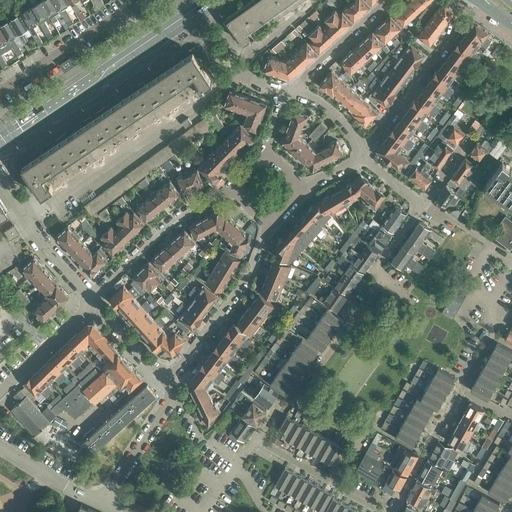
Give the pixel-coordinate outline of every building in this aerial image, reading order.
[(53,0),(44,0),(41,1),(50,16),(53,22),(58,19),(55,13),(60,10),(53,0)] [(68,0),(53,0),(60,10),(69,25),(74,22),(65,7),(70,4),(68,0)] [(96,0),(82,0),(83,1),(84,0),(91,0),(94,3),(93,6),(95,9),(100,7),(96,0)] [(264,24),(302,0),(245,0),(215,19),(234,49),(244,43),(243,42),(254,36),(250,29),(263,21),(264,24)] [(363,14),(350,0),(347,3),(348,5),(343,9),(354,21),(363,14)] [(350,0),(363,14),(371,6),(365,0),(350,0)] [(411,0),(407,0),(401,6),(412,18),(420,10),(411,0)] [(426,0),(411,0),(420,10),(429,3),(426,0)] [(444,0),(438,9),(451,19),(457,10),(444,0)] [(41,1),(31,8),(39,22),(48,38),(53,35),(44,19),(50,16),(41,1)] [(412,18),(401,6),(392,14),(403,26),(412,18)] [(31,8),(20,14),(29,28),(38,44),(42,42),(33,26),(39,22),(31,8)] [(438,9),(431,18),(444,28),(451,19),(438,9)] [(336,10),(331,15),(345,30),(353,23),(343,12),(340,14),(336,10)] [(83,12),(77,15),(81,21),(86,18),(83,12)] [(20,14),(10,20),(19,34),(28,50),(32,47),(23,32),(29,28),(20,14)] [(329,24),(327,26),(337,37),(345,30),(331,15),(326,19),(329,24)] [(391,15),(383,23),(394,35),(402,27),(391,15)] [(431,18),(424,27),(437,37),(444,28),(431,18)] [(0,26),(8,40),(18,56),(22,53),(13,37),(19,34),(10,20),(0,26)] [(476,21),(469,30),(488,45),(492,40),(486,36),(490,31),(476,21)] [(394,35),(383,23),(374,30),(386,43),(394,35)] [(321,24),(315,29),(329,45),(337,37),(327,26),(324,28),(321,24)] [(0,45),(8,40),(0,26),(0,25),(0,45)] [(437,37),(424,27),(417,36),(430,45),(437,37)] [(329,45),(315,29),(309,35),(313,39),(310,42),(320,53),(329,45)] [(408,33),(407,35),(420,43),(421,43),(415,39),(417,37),(413,34),(414,32),(411,30),(408,33)] [(469,30),(463,38),(476,49),(480,45),(485,49),(488,45),(469,30)] [(373,32),(365,39),(376,52),(384,44),(373,32)] [(407,35),(405,36),(418,46),(420,43),(407,35)] [(391,50),(393,52),(401,42),(397,38),(393,42),(396,45),(391,50)] [(463,38),(457,46),(475,61),(478,57),(473,53),(476,49),(463,38)] [(365,39),(356,47),(369,60),(372,57),(371,56),(376,52),(365,39)] [(281,40),(277,44),(281,48),(285,44),(281,40)] [(263,70),(291,79),(319,54),(308,42),(287,61),(268,55),(263,70)] [(401,43),(398,47),(418,62),(424,53),(410,43),(407,47),(401,43)] [(281,48),(277,44),(272,47),(276,52),(281,48)] [(457,46),(450,55),(463,65),(467,60),(472,64),(475,61),(457,46)] [(356,47),(348,54),(359,67),(364,62),(365,64),(369,60),(356,47)] [(401,55),(397,60),(411,70),(418,62),(398,47),(395,51),(401,55)] [(78,52),(59,64),(65,72),(83,60),(78,52)] [(359,67),(348,54),(340,62),(351,74),(359,67)] [(10,55),(4,58),(9,66),(15,63),(10,55)] [(72,170),(216,84),(198,55),(21,159),(42,194),(55,187),(48,175),(68,163),(72,170)] [(450,55),(443,64),(462,78),(465,74),(460,71),(463,65),(450,55)] [(392,67),(391,68),(405,79),(411,70),(397,60),(395,63),(389,59),(386,63),(392,67)] [(487,60),(482,66),(486,68),(490,63),(487,60)] [(443,64),(437,71),(451,82),(453,78),(459,82),(462,78),(443,64)] [(387,73),(385,77),(399,87),(405,79),(391,68),(390,69),(385,65),(382,69),(387,73)] [(319,84),(329,92),(341,78),(332,70),(319,84)] [(353,77),(358,80),(359,78),(363,81),(367,76),(369,75),(363,70),(361,74),(357,71),(353,77)] [(433,76),(431,79),(449,94),(453,90),(447,86),(451,82),(437,71),(435,71),(433,75),(433,76)] [(376,77),(373,81),(392,95),(399,87),(385,77),(381,81),(376,77)] [(335,95),(340,99),(351,86),(341,78),(329,92),(334,96),(335,95)] [(473,78),(468,83),(472,86),(476,80),(473,78)] [(431,79),(424,88),(438,99),(439,97),(444,101),(449,94),(431,79)] [(392,95),(373,81),(370,85),(375,89),(372,93),(386,104),(392,95)] [(340,99),(349,107),(360,95),(351,86),(340,99)] [(424,88),(417,97),(436,112),(439,108),(434,104),(438,99),(424,88)] [(231,90),(229,92),(227,99),(225,98),(224,102),(225,103),(224,105),(242,111),(244,111),(244,109),(249,111),(244,124),(248,128),(257,131),(267,103),(231,90)] [(352,113),(357,117),(369,103),(367,101),(369,99),(372,96),(364,90),(360,95),(349,107),(353,111),(352,113)] [(461,93),(456,99),(460,102),(464,96),(461,93)] [(378,100),(372,96),(369,99),(375,104),(378,100)] [(411,104),(411,105),(425,116),(428,112),(433,116),(436,112),(417,97),(415,100),(413,100),(411,104)] [(482,111),(487,114),(493,105),(489,102),(482,111)] [(369,103),(357,117),(367,126),(379,112),(369,103)] [(411,105),(405,113),(424,128),(427,124),(422,120),(425,116),(411,105)] [(211,108),(206,112),(218,128),(223,125),(211,108)] [(295,109),(289,124),(301,128),(303,122),(306,123),(309,114),(295,109)] [(447,111),(443,117),(446,120),(451,114),(447,111)] [(451,117),(438,135),(444,140),(446,136),(457,144),(465,133),(454,125),(461,115),(456,112),(452,118),(451,117)] [(405,113),(398,122),(412,133),(416,128),(421,132),(424,128),(405,113)] [(474,132),(480,137),(491,122),(485,117),(474,132)] [(182,122),(186,127),(192,123),(189,118),(182,122)] [(398,122),(392,131),(410,145),(413,141),(408,137),(412,133),(398,122)] [(241,124),(232,132),(247,147),(251,143),(252,144),(255,142),(254,139),(255,138),(241,124)] [(284,143),(288,146),(299,135),(299,134),(301,128),(289,124),(285,136),(282,136),(280,141),(283,143),(284,143)] [(434,126),(430,132),(434,135),(438,129),(434,126)] [(211,129),(203,135),(206,138),(214,132),(211,129)] [(392,131),(386,139),(399,149),(402,145),(407,149),(410,145),(392,131)] [(232,132),(224,141),(236,154),(243,147),(245,149),(247,147),(232,132)] [(287,147),(297,156),(308,143),(299,135),(288,146),(287,147)] [(501,137),(489,153),(490,153),(497,159),(509,143),(501,137)] [(330,146),(324,149),(329,160),(344,153),(337,139),(329,143),(330,146)] [(399,149),(386,139),(377,150),(399,168),(403,162),(406,164),(409,161),(398,153),(400,150),(399,149)] [(224,141),(215,150),(228,162),(230,160),(231,161),(236,157),(235,156),(236,154),(224,141)] [(439,144),(434,150),(446,159),(453,149),(442,141),(439,145),(439,144)] [(477,142),(469,152),(480,160),(483,156),(485,157),(490,151),(489,150),(493,145),(487,141),(483,146),(477,142)] [(424,142),(418,151),(422,154),(428,145),(424,142)] [(306,164),(307,163),(317,151),(308,143),(297,156),(306,164)] [(446,159),(434,150),(428,145),(424,151),(427,153),(435,159),(432,163),(439,168),(446,159)] [(317,151),(307,163),(311,167),(311,168),(313,170),(317,168),(317,166),(329,160),(324,149),(318,151),(317,151)] [(215,150),(207,158),(221,172),(223,170),(222,169),(228,162),(215,150)] [(418,151),(412,159),(416,162),(422,154),(418,151)] [(221,172),(207,158),(198,167),(213,181),(214,180),(216,181),(218,178),(218,176),(221,172)] [(473,178),(470,176),(474,170),(469,167),(473,163),(466,158),(451,177),(466,188),(471,182),(478,187),(481,183),(473,178)] [(492,176),(485,185),(511,205),(511,168),(503,161),(493,174),(492,176)] [(409,176),(417,183),(430,165),(427,162),(422,169),(417,165),(416,167),(413,166),(409,171),(412,173),(409,176)] [(430,165),(417,183),(424,189),(433,177),(429,174),(433,169),(437,172),(438,170),(430,165)] [(191,170),(186,172),(193,189),(204,184),(197,169),(191,172),(191,170)] [(193,189),(186,172),(182,173),(183,175),(177,177),(182,193),(193,189)] [(347,186),(338,192),(346,205),(357,197),(356,195),(361,192),(364,195),(373,185),(361,175),(352,183),(350,183),(347,185),(347,186)] [(171,181),(163,187),(173,200),(181,193),(171,181)] [(437,198),(441,201),(441,203),(443,205),(445,204),(447,205),(449,202),(454,205),(465,190),(460,186),(456,192),(446,184),(437,198)] [(385,195),(373,185),(364,195),(368,199),(366,201),(374,208),(385,195)] [(156,191),(153,192),(164,206),(173,200),(163,187),(157,192),(156,191)] [(152,196),(145,201),(155,214),(164,206),(153,192),(151,194),(152,196)] [(346,205),(338,192),(324,200),(334,212),(346,205)] [(0,197),(0,221),(10,216),(0,197)] [(155,214),(145,201),(136,208),(146,221),(155,214)] [(308,212),(310,213),(322,224),(332,214),(320,202),(315,207),(314,205),(313,206),(311,206),(309,209),(309,211),(308,212)] [(382,209),(385,211),(400,222),(407,213),(395,205),(391,211),(387,208),(384,206),(382,209)] [(214,226),(215,227),(226,215),(222,211),(222,210),(219,207),(214,210),(214,212),(202,219),(207,230),(214,226)] [(461,211),(455,207),(451,213),(456,217),(461,211)] [(462,214),(466,216),(470,211),(466,208),(462,214)] [(127,211),(122,216),(137,231),(145,223),(134,212),(131,215),(127,211)] [(400,222),(385,211),(382,214),(386,217),(382,223),(394,232),(400,222)] [(310,213),(301,222),(315,234),(323,226),(322,224),(310,213)] [(215,227),(224,235),(236,222),(227,214),(226,215),(215,227)] [(78,218),(95,237),(99,233),(82,215),(78,218)] [(121,225),(118,228),(129,239),(137,231),(122,216),(117,221),(121,225)] [(494,236),(511,248),(511,218),(509,216),(494,236)] [(203,232),(207,230),(202,219),(189,226),(196,239),(204,235),(203,232)] [(420,221),(415,229),(426,237),(429,233),(433,235),(432,236),(440,242),(444,237),(435,231),(432,229),(420,221)] [(224,235),(233,243),(244,231),(245,231),(236,222),(224,235)] [(295,229),(293,231),(307,243),(315,234),(301,222),(298,225),(297,225),(295,227),(295,229)] [(367,223),(364,227),(385,243),(392,234),(375,223),(373,227),(367,223)] [(56,236),(64,245),(78,233),(75,229),(73,231),(69,225),(56,236)] [(359,225),(352,234),(355,237),(361,229),(359,225)] [(111,226),(106,231),(121,246),(129,239),(118,228),(116,230),(111,226)] [(385,243),(364,227),(362,231),(372,238),(368,244),(379,251),(385,243)] [(185,229),(177,237),(187,249),(196,242),(185,229)] [(415,229),(408,238),(432,255),(435,250),(427,244),(426,245),(422,242),(426,237),(415,229)] [(121,246),(106,231),(101,237),(105,241),(102,243),(113,254),(121,246)] [(244,231),(233,243),(234,244),(231,251),(242,255),(247,242),(250,242),(252,237),(249,235),(248,234),(244,231)] [(293,231),(285,239),(298,252),(307,243),(293,231)] [(64,245),(71,253),(83,242),(80,237),(81,236),(78,233),(64,245)] [(352,234),(344,244),(347,247),(355,237),(352,234)] [(177,237),(168,244),(179,256),(187,249),(177,237)] [(298,252),(285,239),(284,238),(283,239),(281,238),(279,241),(278,243),(277,244),(279,245),(276,248),(278,250),(275,256),(289,261),(289,262),(298,252)] [(408,238),(403,245),(414,253),(417,249),(430,258),(432,255),(408,238)] [(71,253),(78,261),(90,250),(83,242),(71,253)] [(211,242),(205,248),(209,251),(215,245),(212,243),(211,242)] [(168,244),(160,251),(171,264),(179,256),(168,244)] [(367,244),(360,254),(372,262),(378,253),(367,244)] [(403,245),(397,253),(409,261),(422,270),(424,266),(417,261),(412,257),(414,253),(403,245)] [(90,250),(78,261),(91,275),(108,259),(105,256),(107,254),(100,247),(93,253),(90,250)] [(372,262),(360,254),(351,247),(349,251),(358,258),(354,263),(365,271),(372,262)] [(205,248),(200,253),(204,257),(209,251),(205,248)] [(225,250),(219,260),(234,270),(241,259),(225,250)] [(171,264),(160,251),(151,259),(162,271),(171,264)] [(204,257),(200,253),(195,258),(199,262),(204,257)] [(409,261),(397,253),(392,260),(403,268),(406,264),(412,269),(412,268),(419,273),(422,270),(409,261)] [(25,275),(28,278),(42,265),(34,257),(22,268),(26,273),(25,275)] [(274,257),(270,269),(287,276),(291,264),(274,257)] [(205,258),(199,265),(202,268),(209,261),(205,258)] [(332,259),(329,263),(332,266),(336,269),(338,266),(334,263),(336,262),(332,259)] [(219,260),(212,271),(228,280),(234,270),(219,260)] [(149,261),(141,269),(156,284),(161,279),(157,275),(160,272),(149,261)] [(188,262),(184,267),(188,271),(193,266),(188,262)] [(329,263),(324,269),(327,272),(332,266),(329,263)] [(351,264),(346,271),(359,280),(364,273),(351,264)] [(33,280),(37,285),(49,273),(42,265),(28,278),(31,281),(33,280)] [(202,268),(199,265),(192,272),(196,275),(202,268)] [(188,271),(184,267),(179,273),(183,277),(187,272),(188,272),(188,271)] [(343,275),(341,278),(354,287),(359,280),(346,271),(340,267),(338,271),(343,275)] [(156,284),(141,269),(133,277),(144,288),(147,285),(151,289),(156,284)] [(270,269),(265,280),(282,287),(287,276),(270,269)] [(228,280),(212,271),(206,281),(222,291),(228,280)] [(37,285),(44,293),(56,282),(49,273),(37,285)] [(319,275),(310,286),(318,289),(320,287),(317,284),(323,277),(319,275)] [(354,287),(341,278),(337,283),(327,275),(325,278),(335,285),(348,295),(354,287)] [(13,276),(10,279),(4,284),(8,288),(17,281),(13,276)] [(456,277),(453,283),(468,291),(471,285),(456,277)] [(282,287),(265,280),(260,291),(277,299),(282,287)] [(139,286),(133,281),(131,283),(133,286),(136,289),(139,286)] [(44,293),(47,296),(49,294),(59,305),(69,296),(56,282),(44,293)] [(450,289),(453,291),(465,297),(468,291),(453,283),(450,289)] [(195,284),(192,288),(212,303),(217,296),(203,285),(201,289),(195,284)] [(112,298),(118,305),(136,289),(133,286),(128,290),(124,285),(112,298)] [(318,289),(310,286),(306,290),(309,293),(311,292),(314,294),(318,289)] [(334,287),(329,294),(342,304),(347,296),(334,287)] [(195,297),(192,301),(205,311),(212,303),(192,288),(189,292),(195,297)] [(118,305),(125,313),(138,301),(134,297),(139,292),(136,289),(118,305)] [(453,291),(450,296),(462,302),(465,297),(453,291)] [(18,296),(23,301),(27,297),(23,292),(18,296)] [(259,293),(252,303),(266,314),(274,304),(259,293)] [(49,294),(47,296),(41,302),(52,314),(60,306),(59,305),(49,294)] [(342,304),(329,294),(326,299),(321,296),(319,298),(324,302),(336,311),(342,304)] [(450,296),(448,301),(459,308),(462,302),(450,296)] [(309,298),(305,303),(309,306),(313,301),(309,298)] [(125,313),(132,321),(150,304),(147,300),(141,305),(138,301),(125,313)] [(183,301),(180,304),(199,319),(205,311),(192,301),(189,305),(183,301)] [(448,301),(445,307),(456,313),(459,308),(448,301)] [(52,314),(41,302),(32,309),(44,322),(52,314)] [(252,303),(244,313),(259,324),(266,314),(252,303)] [(132,321),(139,328),(152,316),(148,312),(153,307),(150,304),(132,321)] [(199,319),(180,304),(177,308),(183,313),(179,318),(193,328),(199,319)] [(286,314),(290,317),(297,307),(294,304),(286,314)] [(304,305),(299,310),(303,313),(307,308),(304,305)] [(456,313),(445,307),(441,312),(453,319),(456,313)] [(328,308),(322,316),(338,327),(344,320),(328,308)] [(298,312),(294,318),(297,320),(302,315),(298,312)] [(259,324),(244,313),(237,322),(251,334),(259,324)] [(139,328),(145,335),(164,318),(160,315),(155,320),(152,316),(139,328)] [(322,316),(317,323),(333,335),(338,327),(322,316)] [(145,335),(151,342),(165,330),(161,327),(167,322),(164,318),(145,335)] [(288,325),(292,328),(296,322),(292,319),(288,325)] [(89,345),(91,348),(104,336),(93,323),(89,323),(78,334),(77,333),(69,340),(82,352),(83,354),(87,350),(86,348),(89,345)] [(234,323),(228,331),(248,346),(251,342),(245,338),(248,334),(234,323)] [(317,323),(312,331),(328,342),(333,335),(317,323)] [(183,324),(181,327),(188,333),(190,329),(183,324)] [(158,349),(162,346),(176,333),(173,329),(168,334),(165,330),(151,342),(158,349)] [(228,331),(222,339),(236,350),(239,346),(245,350),(248,346),(228,331)] [(328,342),(312,331),(306,338),(322,350),(328,342)] [(176,333),(162,346),(173,354),(184,339),(176,333)] [(91,348),(99,356),(112,345),(104,336),(91,348)] [(222,339),(216,347),(236,363),(239,359),(233,354),(236,350),(222,339)] [(302,339),(297,346),(313,358),(318,350),(302,339)] [(78,356),(82,352),(69,340),(62,346),(80,364),(83,361),(78,356)] [(511,350),(497,342),(493,350),(510,359),(511,355),(511,350)] [(119,352),(112,345),(99,356),(103,360),(97,365),(101,368),(105,364),(119,353),(119,352)] [(76,367),(80,364),(62,346),(55,354),(67,366),(71,362),(76,367)] [(297,346),(292,354),(307,365),(313,358),(297,346)] [(216,347),(209,356),(223,367),(227,362),(233,367),(236,363),(216,347)] [(493,350),(488,358),(505,367),(510,359),(493,350)] [(135,371),(122,355),(121,356),(121,355),(122,355),(119,352),(119,353),(105,364),(105,365),(107,368),(108,367),(108,368),(100,375),(84,389),(96,403),(115,385),(117,387),(135,371)] [(258,354),(252,362),(255,365),(261,356),(258,354)] [(292,354),(286,361),(302,372),(307,365),(292,354)] [(62,371),(66,368),(54,355),(46,362),(64,380),(67,376),(62,371)] [(209,356),(202,365),(223,380),(225,376),(220,372),(223,367),(209,356)] [(488,358),(484,366),(501,375),(505,367),(488,358)] [(286,361),(281,369),(297,380),(302,372),(286,361)] [(60,383),(64,380),(46,362),(39,369),(52,382),(55,378),(60,383)] [(252,362),(246,370),(249,373),(255,365),(252,362)] [(202,365),(196,373),(211,384),(214,379),(220,384),(223,380),(202,365)] [(484,366),(480,374),(497,383),(501,375),(484,366)] [(438,367),(434,376),(451,385),(455,377),(438,367)] [(48,385),(52,382),(39,369),(32,376),(49,394),(53,390),(48,385)] [(100,375),(95,369),(79,383),(84,389),(100,375)] [(281,369),(276,376),(292,387),(297,380),(281,369)] [(249,373),(246,370),(239,380),(242,383),(249,373)] [(143,379),(135,371),(117,387),(121,391),(126,386),(130,390),(143,379)] [(188,383),(201,409),(214,402),(208,388),(211,384),(196,373),(188,383)] [(480,374),(475,382),(492,391),(497,383),(480,374)] [(46,397),(49,394),(32,376),(25,383),(37,396),(41,392),(46,397)] [(292,387),(276,376),(270,383),(286,395),(292,387)] [(434,376),(429,383),(447,393),(451,385),(434,376)] [(73,380),(68,385),(71,388),(76,384),(75,383),(78,380),(76,378),(73,381),(73,380)] [(250,393),(258,382),(253,378),(245,389),(250,393)] [(237,380),(232,387),(235,390),(240,382),(237,380)] [(492,391),(475,382),(471,390),(488,399),(492,391)] [(79,383),(79,384),(55,405),(60,411),(65,407),(75,418),(92,403),(81,391),(84,389),(79,383)] [(265,383),(259,390),(273,400),(278,393),(265,383)] [(429,383),(425,391),(442,401),(447,393),(429,383)] [(84,440),(97,448),(157,394),(147,384),(84,440)] [(12,409),(35,435),(47,424),(56,429),(58,426),(50,421),(21,389),(14,395),(20,401),(12,409)] [(273,400),(259,390),(254,397),(268,407),(273,400)] [(237,409),(241,403),(243,400),(249,405),(243,414),(256,423),(267,409),(241,391),(236,399),(232,405),(237,409)] [(425,391),(421,399),(421,400),(434,407),(438,409),(442,401),(425,391)] [(417,397),(413,405),(430,415),(434,407),(421,400),(421,399),(417,397)] [(214,402),(201,409),(209,424),(219,410),(220,410),(216,401),(214,402)] [(471,401),(465,411),(479,419),(485,409),(471,401)] [(413,405),(408,413),(425,423),(430,415),(413,405)] [(465,411),(460,421),(474,429),(479,419),(465,411)] [(408,413),(404,421),(421,430),(425,423),(408,413)] [(277,432),(285,437),(295,420),(287,415),(277,432)] [(242,416),(237,424),(250,433),(255,425),(242,416)] [(495,425),(499,428),(504,420),(499,418),(495,425)] [(285,437),(293,441),(302,424),(295,420),(285,437)] [(404,421),(400,429),(417,438),(421,430),(404,421)] [(460,421),(454,431),(468,438),(474,429),(460,421)] [(250,433),(237,424),(228,435),(241,445),(250,433)] [(293,441),(301,446),(310,429),(302,424),(293,441)] [(301,446),(309,450),(318,433),(310,429),(301,446)] [(417,438),(400,429),(395,437),(412,446),(417,438)] [(488,437),(492,439),(497,432),(493,429),(488,437)] [(468,438),(454,431),(449,440),(463,448),(468,438)] [(378,432),(372,441),(377,444),(382,434),(378,432)] [(309,450),(317,455),(326,438),(318,433),(309,450)] [(317,455),(325,459),(334,442),(326,438),(317,455)] [(438,440),(433,449),(447,456),(452,447),(438,440)] [(366,453),(377,459),(380,454),(374,450),(377,444),(372,441),(366,453)] [(334,442),(325,459),(333,464),(342,447),(334,442)] [(400,444),(394,454),(413,464),(418,454),(400,444)] [(188,453),(194,457),(197,453),(191,448),(188,453)] [(476,456),(480,459),(485,451),(481,448),(476,456)] [(447,456),(433,449),(429,458),(442,465),(447,456)] [(407,475),(377,459),(366,453),(356,471),(374,483),(382,468),(391,473),(386,481),(400,488),(407,475)] [(413,464),(394,454),(389,464),(408,474),(413,464)] [(428,460),(423,469),(437,477),(442,468),(428,460)] [(511,463),(507,460),(502,468),(511,473),(511,463)] [(467,469),(472,472),(476,464),(471,461),(467,469)] [(276,484),(284,488),(293,471),(285,467),(276,484)] [(511,473),(502,468),(498,476),(511,484),(511,473)] [(437,477),(423,469),(418,478),(432,486),(437,477)] [(284,488),(291,492),(301,475),(293,471),(284,488)] [(291,492),(299,497),(309,480),(301,475),(291,492)] [(511,484),(498,476),(493,483),(510,493),(511,489),(511,484)] [(451,498),(456,500),(466,481),(461,478),(450,497),(451,498)] [(299,497),(307,501),(317,484),(309,480),(299,497)] [(417,480),(412,488),(431,499),(434,493),(438,496),(440,492),(417,480)] [(510,493),(493,483),(488,491),(505,501),(510,493)] [(307,501),(315,506),(325,489),(317,484),(307,501)] [(443,489),(451,494),(455,488),(447,484),(443,489)] [(431,499),(412,488),(407,498),(426,509),(431,499)] [(325,489),(315,506),(323,510),(333,493),(325,489)] [(483,494),(478,502),(496,511),(500,503),(483,494)] [(324,511),(335,511),(341,501),(333,497),(324,511)] [(451,498),(446,507),(451,510),(456,501),(451,498)] [(335,511),(345,511),(349,506),(341,501),(335,511)] [(478,502),(474,510),(478,511),(494,511),(496,511),(478,502)]
